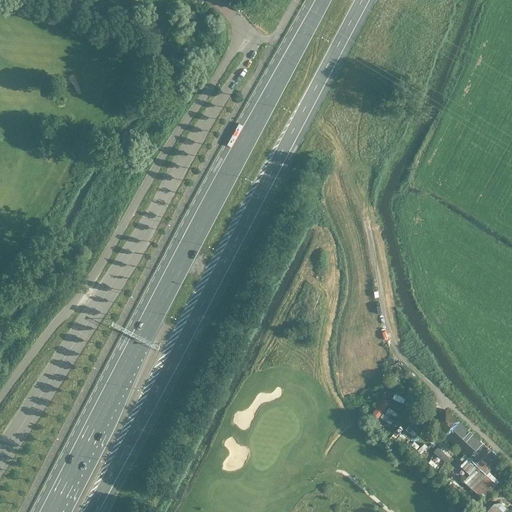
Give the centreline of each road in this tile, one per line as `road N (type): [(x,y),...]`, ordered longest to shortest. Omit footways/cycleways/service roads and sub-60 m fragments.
road 1 (primary): [(323,0),(50,511)]
road 2 (primary): [(91,511),(362,0)]
road 3 (unclassified): [(246,29),(256,38),(248,58),(0,460)]
road 4 (unclassified): [(0,396),(79,296),(246,29)]
